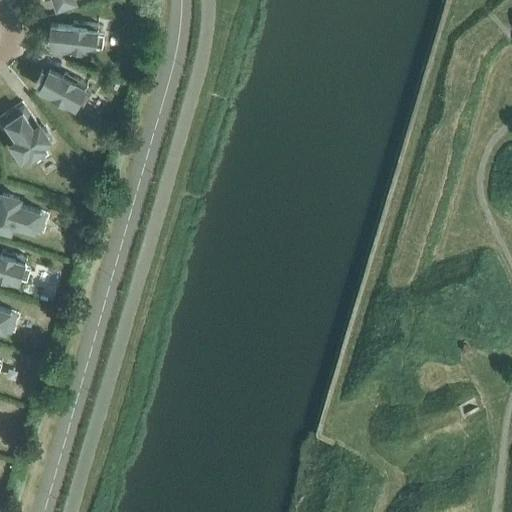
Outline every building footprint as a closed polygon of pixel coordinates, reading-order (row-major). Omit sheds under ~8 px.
[(55,44),(70,46),(70,48),(84,49),(84,48),(96,49),(99,24),(87,22),(86,26),(73,24),(72,26),(58,24),(55,44)] [(40,87),(53,94),(52,95),(65,102),(66,101),(76,106),(88,83),(77,77),(76,81),(63,74),(63,76),(49,69),(40,87)] [(23,111),(6,122),(18,139),(13,143),(22,156),(30,151),(32,154),(43,147),(41,143),(49,138),(40,125),(35,128),(23,111)] [(0,225),(10,228),(11,223),(35,230),(41,210),(17,203),(19,197),(3,193),(1,202),(0,201),(0,225)] [(1,254),(0,253),(0,276),(8,279),(9,278),(19,281),(27,258),(15,255),(15,256),(2,252),(1,254)] [(0,328),(5,330),(11,310),(0,306),(0,328)] [(465,419),(459,405),(395,430),(401,444),(465,419)]
